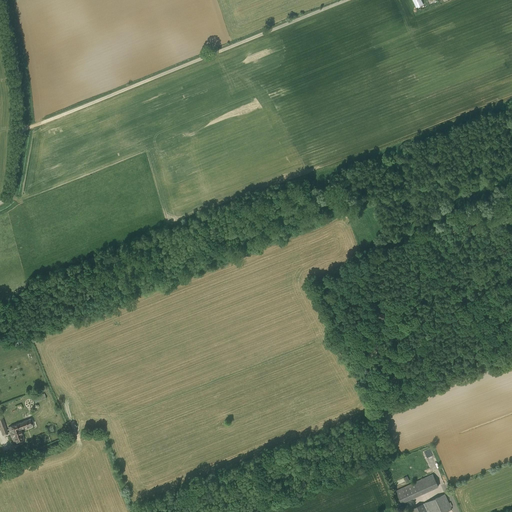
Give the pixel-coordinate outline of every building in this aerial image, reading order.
[(44,393),(34,398),(36,402),(46,398),(44,393)] [(0,428),(2,436),(8,434),(2,417),(0,417),(0,428)] [(14,443),(18,442),(18,443),(19,444),(20,444),(20,443),(21,443),(21,441),(24,439),(20,429),(26,427),(26,428),(28,427),(31,425),(32,424),(32,423),(33,423),(32,419),(31,419),(8,427),(14,443)] [(401,503),(439,487),(433,474),(396,491),(401,503)] [(411,509),(412,511),(445,511),(452,509),(445,494),(411,509)]
